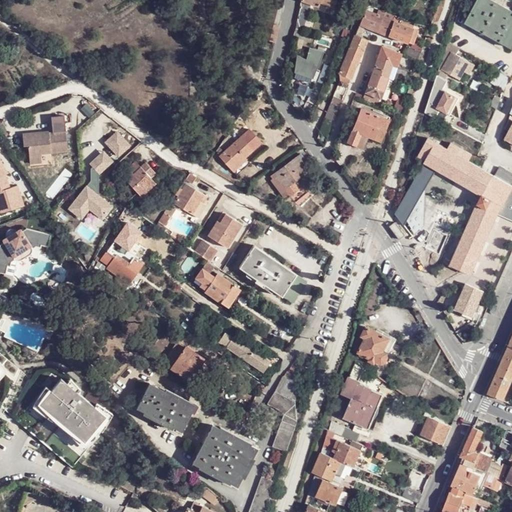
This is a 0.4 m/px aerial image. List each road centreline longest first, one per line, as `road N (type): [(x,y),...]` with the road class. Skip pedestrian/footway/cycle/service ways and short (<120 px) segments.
road 1 (residential): [(343,252),(161,148),(80,85),(0,113)]
road 2 (residential): [(360,209),(275,88),(292,0)]
road 3 (residential): [(484,373),(458,356),(360,209)]
road 4 (residential): [(343,252),(312,331),(269,388)]
road 5 (secondary): [(474,400),(426,511)]
